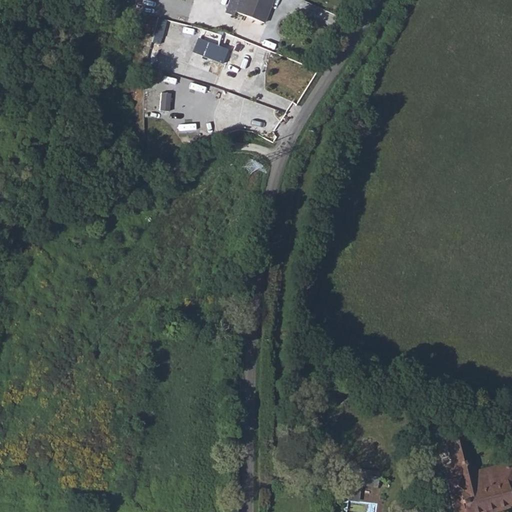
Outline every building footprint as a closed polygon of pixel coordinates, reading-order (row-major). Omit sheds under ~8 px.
[(215,9),(218,0),(201,0),(200,4),(215,9)] [(272,0),(239,0),(234,16),(262,27),(272,0)] [(155,35),(162,36),(165,19),(158,18),(155,35)] [(224,62),(228,47),(206,41),(202,56),(224,62)] [(161,92),(159,109),(168,110),(170,93),(161,92)] [(314,298),(318,281),(305,278),(301,295),(314,298)] [(378,486),(379,470),(346,467),(343,499),(359,500),(360,485),(378,486)] [(502,511),(498,498),(456,511),(502,511)]
